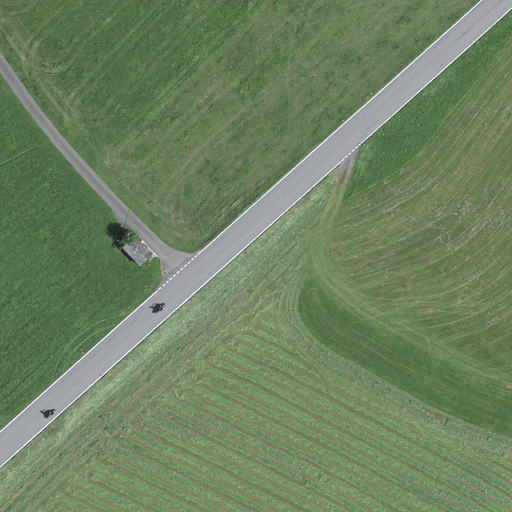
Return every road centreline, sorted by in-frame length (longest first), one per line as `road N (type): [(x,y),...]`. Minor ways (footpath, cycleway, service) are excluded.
road 1 (secondary): [(0,450),(498,0)]
road 2 (track): [(190,278),(98,189),(0,60)]
